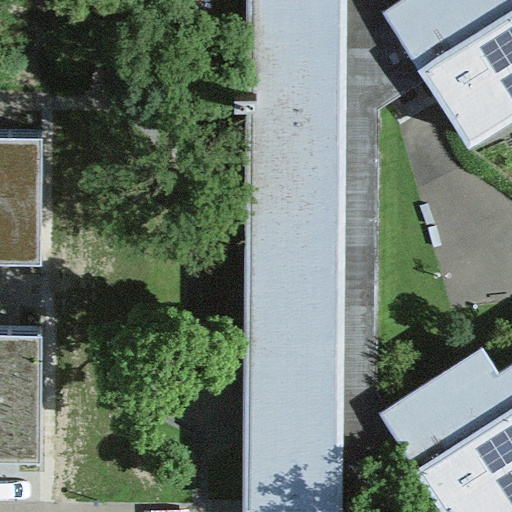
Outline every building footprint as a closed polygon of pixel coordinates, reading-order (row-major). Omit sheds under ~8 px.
[(236,111),(255,113),(241,511),(370,511),(375,112),(375,14),(376,0),(254,0),(255,100),(234,97),(236,111)] [(511,0),(402,0),(384,12),(375,14),(375,112),(425,78),(471,150),(511,123),(511,0)] [(0,128),(0,254),(47,255),(49,129),(0,128)] [(45,323),(0,322),(0,449),(44,449),(45,323)] [(511,511),(511,366),(500,375),(482,348),(381,413),(444,511),(511,511)]
